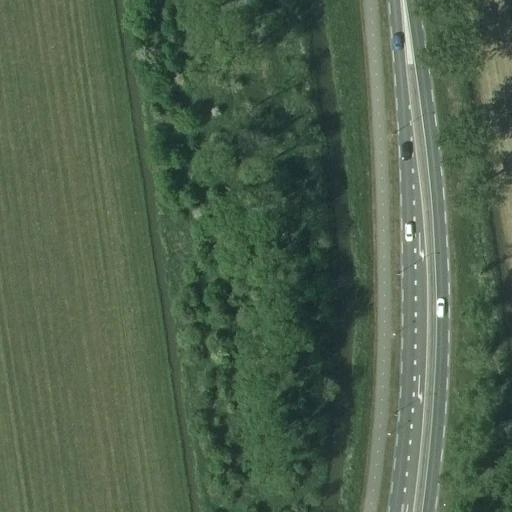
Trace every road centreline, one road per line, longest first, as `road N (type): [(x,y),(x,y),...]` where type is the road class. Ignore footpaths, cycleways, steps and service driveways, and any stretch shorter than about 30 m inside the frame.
road 1 (primary): [(426,511),(442,326),(439,237),(408,0)]
road 2 (primary): [(392,0),(409,324),(394,511)]
